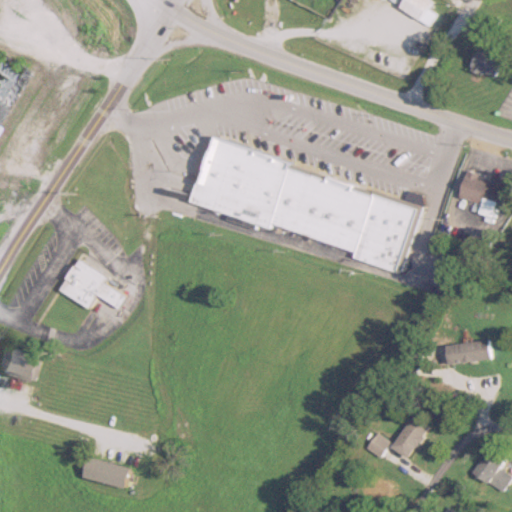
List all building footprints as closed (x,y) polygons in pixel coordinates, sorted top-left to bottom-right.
[(436,14),(428,8),(432,1),(430,0),(404,0),(400,7),(429,25),(436,14)] [(472,68),(496,78),(505,58),(481,48),(472,68)] [(0,58),(0,112),(25,74),(0,58)] [(294,160),(216,137),(196,205),(402,266),(420,206),(292,169),(294,160)] [(499,208),(507,184),(469,171),(460,196),(499,208)] [(61,289),(90,307),(109,276),(81,258),(61,289)] [(450,364),(493,360),(491,340),(448,344),(450,364)] [(41,360),(0,349),(0,373),(35,383),(41,360)] [(392,447),(409,458),(431,427),(414,415),(392,447)] [(367,448),(381,458),(392,443),(378,433),(367,448)] [(511,477),(511,475),(501,468),(505,461),(489,450),(474,472),(503,491),(511,477)] [(126,488),(132,468),(90,456),(85,477),(126,488)]
